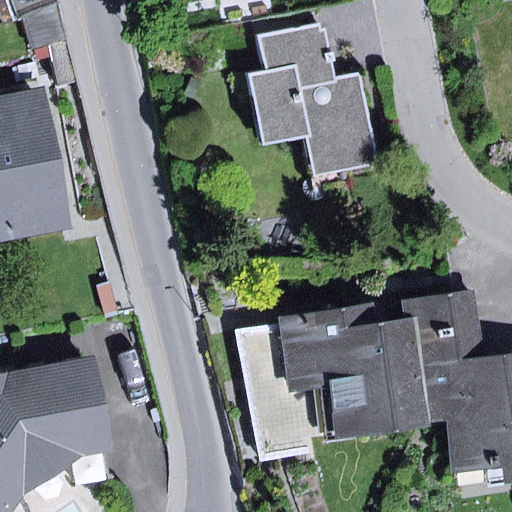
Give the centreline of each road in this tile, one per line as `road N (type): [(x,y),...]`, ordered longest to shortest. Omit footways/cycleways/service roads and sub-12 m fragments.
road 1 (residential): [(103,0),(197,401),(209,511)]
road 2 (residential): [(511,225),(469,199),(435,155),(398,0)]
